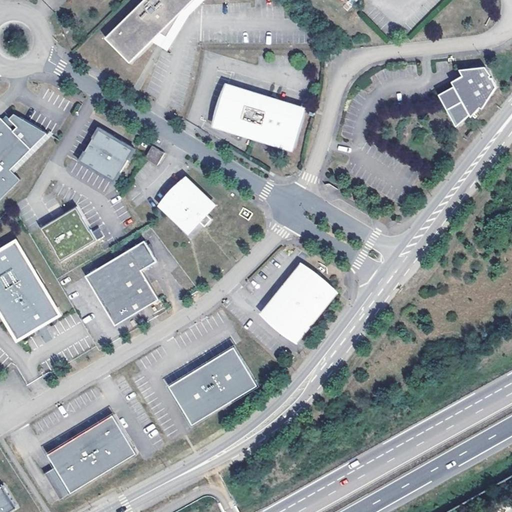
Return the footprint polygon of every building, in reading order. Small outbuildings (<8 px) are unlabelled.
[(144,0),(108,38),(132,62),(162,32),(164,34),(169,36),(186,8),(193,0),(144,0)] [(486,63),(470,65),(471,69),(467,70),(463,71),(452,78),(454,81),(462,95),(448,103),(454,113),(460,114),(469,108),(472,113),(492,91),(497,83),(486,63)] [(440,89),(448,103),(462,95),(454,81),(440,89)] [(229,87),(218,124),(293,146),(304,108),(273,99),(229,87)] [(11,113),(10,112),(0,120),(0,204),(23,182),(13,172),(50,135),(24,108),(18,113),(22,116),(18,120),(13,115),(11,113)] [(15,110),(11,113),(13,115),(18,120),(22,116),(18,113),(15,110)] [(118,138),(102,128),(82,163),(119,184),(138,150),(118,138)] [(165,152),(155,146),(147,158),(157,164),(165,152)] [(215,205),(188,179),(164,204),(190,231),(201,220),(204,222),(206,225),(214,218),(209,212),(215,205)] [(49,223),(41,228),(62,262),(104,235),(99,227),(95,230),(93,231),(77,206),(49,223)] [(191,238),(203,226),(200,223),(188,235),(191,238)] [(146,240),(87,276),(117,325),(126,320),(161,299),(144,270),(159,261),(146,240)] [(18,242),(0,252),(0,303),(3,309),(1,310),(20,340),(35,331),(33,329),(40,325),(45,321),(47,324),(62,315),(44,284),(42,285),(35,274),(37,272),(18,242)] [(336,292),(303,266),(285,288),(267,311),(300,337),(336,292)] [(260,384),(236,346),(218,357),(216,359),(209,363),(198,370),(190,374),(184,378),(171,386),(195,424),(260,384)] [(139,453),(116,415),(112,417),(100,425),(87,432),(83,435),(51,455),(59,468),(63,475),(52,482),(63,500),(139,453)] [(48,475),(52,482),(63,475),(59,468),(48,475)] [(0,511),(13,511),(20,508),(6,486),(0,489),(0,511)]
